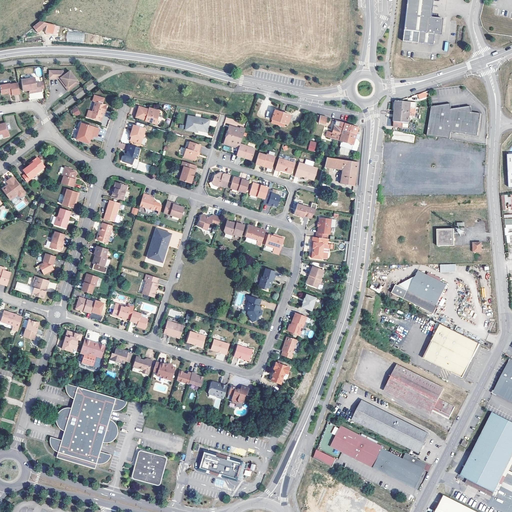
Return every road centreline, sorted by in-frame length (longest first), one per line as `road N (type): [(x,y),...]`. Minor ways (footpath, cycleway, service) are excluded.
road 1 (unclassified): [(417,511),(506,333),(492,181),(495,123)]
road 2 (tertiary): [(0,55),(134,56),(294,91)]
road 3 (secondary): [(368,158),(345,319),(297,441)]
road 4 (residential): [(282,224),(298,233),(295,271),(256,370),(150,343)]
road 5 (tertiary): [(174,511),(23,466)]
road 6 (residential): [(102,167),(57,314)]
road 7 (residential): [(197,197),(150,343)]
road 8 (residential): [(57,314),(13,455)]
road 9 (residential): [(210,158),(293,185),(282,224)]
road 10 (tertiary): [(14,486),(137,511)]
